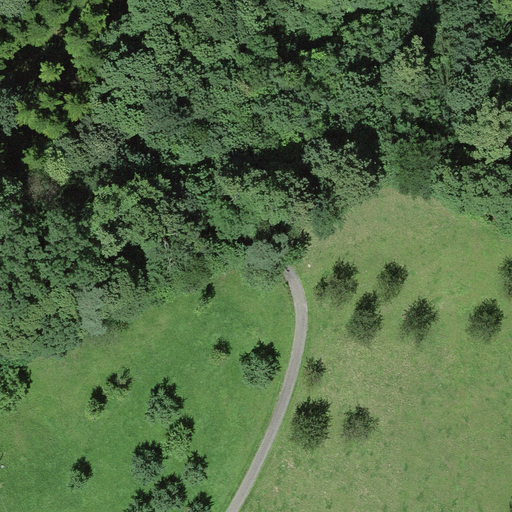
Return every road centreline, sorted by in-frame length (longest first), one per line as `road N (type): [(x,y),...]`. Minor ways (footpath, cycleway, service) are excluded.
road 1 (unclassified): [(0,278),(35,283),(116,251),(201,231),(237,232),(277,256),(298,291),(302,329),(277,424),(231,511)]
road 2 (unclassified): [(418,0),(242,92),(0,239)]
